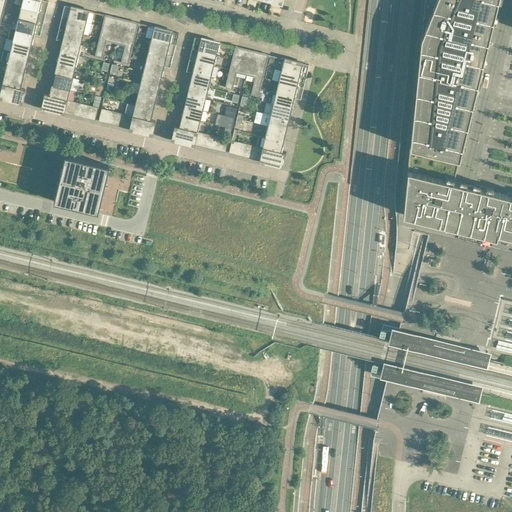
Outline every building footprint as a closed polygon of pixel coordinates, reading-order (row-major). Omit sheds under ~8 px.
[(46,13),(47,7),(49,1),(44,0),(22,0),(21,7),(46,13)] [(511,195),(465,184),(454,181),(497,0),(424,0),(403,215),(426,220),(426,222),(442,225),(442,224),(455,228),(476,233),(476,234),(492,238),(492,236),(510,241),(509,242),(511,242),(511,195)] [(71,5),(71,6),(64,5),(63,10),(62,16),(86,23),(89,11),(90,10),(89,10),(90,9),(71,5)] [(43,24),(46,13),(21,7),(18,18),(43,24)] [(106,40),(116,42),(122,19),(107,15),(107,18),(106,24),(106,25),(109,26),(108,30),(107,34),(101,32),(98,46),(104,48),(106,40)] [(84,34),(86,23),(62,16),(59,28),(84,34)] [(18,18),(16,29),(34,33),(34,34),(40,36),(43,24),(18,18)] [(130,54),(134,41),(128,39),(129,35),(130,31),(133,32),(133,31),(136,32),(133,31),(135,25),(136,22),(122,19),(116,42),(126,45),(124,52),(130,54)] [(176,45),(178,38),(179,33),(173,31),(173,30),(155,25),(154,26),(154,27),(151,38),(176,45)] [(32,44),(34,34),(34,33),(16,29),(11,28),(8,39),(13,40),(32,44)] [(56,39),(62,41),(62,40),(81,45),(84,34),(59,28),(56,39)] [(193,42),(192,48),(217,54),(219,43),(220,43),(220,42),(219,42),(220,41),(201,37),(201,38),(195,37),(193,42)] [(173,56),(176,45),(151,38),(148,49),(173,56)] [(13,40),(10,51),(29,55),(32,44),(13,40)] [(78,56),(81,45),(62,40),(62,41),(60,51),(78,56)] [(236,72),(246,74),(252,51),(238,47),(237,49),(236,56),(233,56),(236,56),(236,57),(239,58),(238,62),(237,66),(231,64),(228,78),(234,79),(236,72)] [(192,48),(189,59),(214,65),(217,54),(192,48)] [(26,67),(29,55),(10,51),(4,49),(1,60),(8,62),(26,67)] [(148,49),(146,61),(164,65),(164,66),(170,67),(173,56),(148,49)] [(76,67),(78,56),(60,51),(57,62),(76,67)] [(266,54),(252,51),(246,74),(256,77),(254,84),(260,86),(264,72),(258,71),(259,67),(260,63),(263,64),(264,63),(265,56),(266,54)] [(284,58),(284,59),(281,70),(306,76),(309,65),(303,63),(303,62),(285,57),(285,58),(284,58)] [(211,76),(214,65),(189,59),(186,71),(192,73),(193,72),(211,76)] [(162,76),(164,66),(164,65),(146,61),(143,72),(162,76)] [(8,62),(5,73),(24,78),(26,67),(8,62)] [(57,62),(54,73),(73,78),(76,67),(57,62)] [(304,87),(306,76),(281,70),(279,81),(304,87)] [(143,72),(140,83),(159,87),(162,76),(143,72)] [(192,73),(190,83),(209,88),(211,76),(193,72),(192,73)] [(2,84),(7,85),(13,87),(19,88),(21,88),(24,78),(5,73),(2,84)] [(79,79),(73,78),(54,73),(52,84),(70,89),(76,90),(77,88),(78,87),(79,83),(78,82),(79,79)] [(279,81),(276,92),(295,97),(294,98),(301,99),(304,87),(279,81)] [(90,85),(89,91),(91,91),(91,94),(94,95),(95,95),(101,96),(104,86),(98,84),(93,83),(93,84),(93,85),(90,85)] [(156,98),(159,87),(140,83),(138,94),(156,98)] [(190,83),(187,94),(206,99),(209,88),(190,83)] [(49,95),(51,96),(57,97),(63,99),(68,100),(70,89),(52,84),(49,95)] [(9,101),(13,87),(7,85),(3,100),(9,101)] [(15,103),(19,88),(13,87),(9,101),(15,103)] [(26,89),(21,88),(19,88),(15,103),(22,104),(26,89)] [(295,97),(276,92),(269,91),(266,102),(273,103),(292,108),(294,98),(295,97)] [(47,111),(48,108),(51,96),(49,95),(44,94),(41,107),(41,109),(47,111)] [(138,94),(135,105),(154,109),(156,98),(138,94)] [(203,110),(206,99),(187,94),(185,105),(203,110)] [(95,95),(92,106),(98,107),(101,96),(95,95)] [(53,112),(57,97),(51,96),(48,108),(47,111),(53,112)] [(59,114),(60,111),(63,99),(57,97),(53,112),(59,114)] [(64,112),(66,113),(69,100),(68,100),(63,99),(60,111),(59,114),(64,115),(64,114),(64,112)] [(75,101),(69,100),(66,113),(72,114),(75,101)] [(81,103),(75,101),(72,114),(78,116),(81,103)] [(87,104),(81,103),(78,116),(83,117),(87,104)] [(273,103),(271,114),(289,119),(292,108),(273,103)] [(92,106),(87,104),(83,117),(89,118),(92,106)] [(151,120),(154,109),(135,105),(132,115),(132,116),(137,117),(143,119),(149,120),(151,120)] [(182,116),(199,120),(200,121),(200,120),(203,110),(185,105),(182,116)] [(98,107),(92,106),(89,118),(95,120),(98,107)] [(229,107),(227,116),(234,117),(236,109),(229,107)] [(98,121),(105,122),(105,120),(108,109),(101,108),(98,121)] [(108,109),(105,120),(105,122),(110,124),(113,111),(108,109)] [(116,125),(117,120),(119,112),(113,111),(110,124),(116,125)] [(119,112),(117,120),(116,125),(122,126),(125,114),(119,112)] [(122,126),(128,128),(131,115),(125,114),(122,126)] [(286,130),(289,119),(271,114),(269,120),(268,126),(286,130)] [(133,132),(136,120),(137,117),(132,116),(132,115),(131,115),(128,128),(129,128),(129,130),(129,131),(133,132)] [(198,131),(200,121),(199,120),(182,116),(181,120),(179,127),(181,128),(187,129),(193,131),(198,132),(198,131)] [(227,116),(226,120),(225,127),(226,127),(231,128),(234,117),(227,116)] [(137,117),(136,120),(133,132),(139,133),(143,119),(137,117)] [(145,135),(149,120),(143,119),(139,133),(145,135)] [(149,120),(145,135),(152,136),(153,134),(156,121),(153,120),(151,120),(149,120)] [(181,128),(179,127),(175,126),(171,138),(171,140),(171,141),(178,143),(181,128)] [(284,141),(286,130),(268,126),(265,137),(284,141)] [(183,144),(187,129),(181,128),(178,143),(183,144)] [(189,145),(193,131),(187,129),(183,144),(189,145)] [(199,132),(198,131),(198,132),(193,131),(189,145),(194,147),(194,146),(195,144),(196,144),(199,132)] [(205,133),(199,132),(196,144),(202,146),(205,133)] [(211,135),(205,133),(202,146),(208,147),(211,135)] [(217,136),(211,135),(208,147),(214,149),(217,136)] [(262,148),(267,149),(273,150),(279,152),(281,152),(284,141),(265,137),(259,135),(257,146),(261,147),(263,147),(262,148)] [(223,138),(217,136),(214,149),(220,150),(223,138)] [(229,139),(223,138),(220,150),(226,152),(229,139)] [(229,152),(235,154),(238,141),(232,140),(229,152)] [(244,143),(238,141),(235,154),(241,155),(244,143)] [(250,144),(244,143),(241,155),(247,157),(250,144)] [(256,146),(250,144),(247,157),(253,158),(256,146)] [(253,158),(258,160),(261,147),(257,146),(256,146),(253,158)] [(263,147),(261,147),(258,160),(260,160),(259,162),(259,163),(264,164),(267,149),(262,148),(263,147)] [(270,165),(273,150),(267,149),(264,164),(270,165)] [(276,167),(279,152),(273,150),(270,165),(276,167)] [(286,153),(281,152),(279,152),(276,167),(282,168),(286,153)] [(109,166),(65,155),(53,201),(98,212),(109,166)] [(195,186),(184,233),(228,244),(240,197),(195,186)] [(395,332),(391,348),(488,372),(492,356),(395,332)] [(498,350),(511,350),(511,341),(498,341),(498,350)] [(387,366),(383,382),(480,406),(484,390),(387,366)] [(492,435),(511,439),(511,412),(494,408),(488,436),(492,437),(492,435)]
